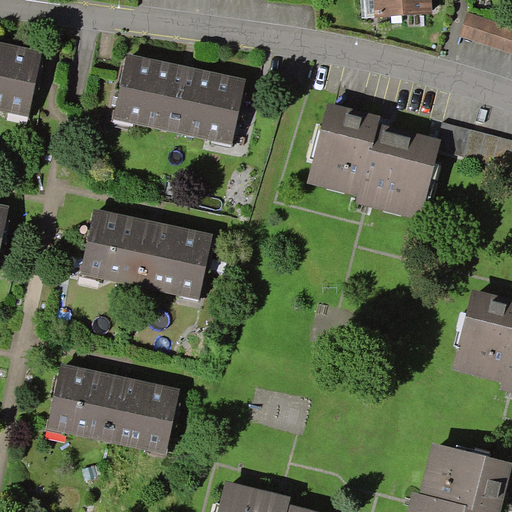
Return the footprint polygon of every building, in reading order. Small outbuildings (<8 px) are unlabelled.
[(432,0),(372,0),(374,17),(433,13),(432,0)] [(511,52),(511,26),(467,13),(460,36),(511,52)] [(46,55),(0,46),(0,111),(34,118),(46,55)] [(249,83),(124,57),(111,119),(236,144),(249,83)] [(381,112),(319,99),(301,182),(357,194),(354,206),(423,221),(439,150),(441,136),(379,123),(381,112)] [(441,136),(439,150),(511,165),(511,138),(444,124),(441,136)] [(0,260),(11,210),(0,207),(0,260)] [(212,236),(91,207),(75,275),(196,303),(212,236)] [(511,304),(466,293),(447,373),(493,383),(493,393),(511,397),(511,304)] [(180,393),(58,369),(45,435),(167,460),(180,393)] [(499,511),(510,467),(428,448),(418,491),(406,489),(401,511),(499,511)] [(287,498),(214,480),(205,511),(293,511),(282,509),(287,498)]
